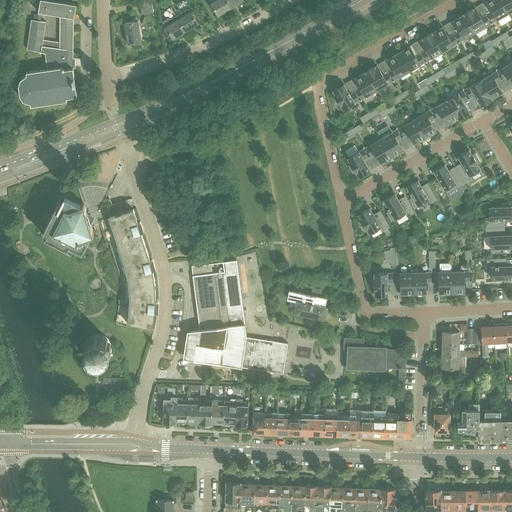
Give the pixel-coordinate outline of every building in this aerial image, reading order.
[(43,12),(51,14),(53,1),(48,0),(41,0),(39,12),(38,20),(32,19),(28,49),(60,56),(60,58),(62,59),(62,66),(27,71),(27,74),(21,79),(19,84),(21,94),(22,97),(25,100),(31,102),(32,105),(67,100),(67,97),(77,96),(73,68),(74,22),(61,21),(60,42),(44,40),(47,22),(41,21),(43,12)] [(179,8),(173,12),(185,31),(198,24),(190,11),(195,8),(190,0),(183,0),(176,4),(179,8)] [(209,0),(212,3),(210,3),(218,15),(230,8),(225,0),(209,0)] [(508,13),(500,0),(487,0),(486,1),(492,11),(488,14),(493,22),(508,13)] [(511,0),(500,0),(508,13),(511,10),(511,0)] [(53,1),(51,14),(61,15),(61,21),(74,22),(74,18),(77,4),(53,1)] [(141,14),(153,13),(151,1),(140,3),(141,14)] [(473,8),(464,13),(475,32),(490,23),(485,15),(481,18),(475,7),(473,9),(473,8)] [(164,23),(166,26),(165,27),(172,39),(185,31),(173,12),(171,13),(167,21),(164,23)] [(475,32),(464,13),(464,14),(453,20),(459,30),(455,33),(460,41),(475,32)] [(128,43),(141,41),(138,21),(133,22),(124,23),(128,43)] [(431,32),(431,33),(442,52),(458,42),(453,34),(448,37),(442,27),(432,33),(431,32)] [(506,32),(499,36),(502,41),(509,37),(506,32)] [(442,52),(431,33),(423,38),(421,39),(427,49),(422,52),(427,60),(442,52)] [(502,41),(499,36),(491,41),(494,46),(502,41)] [(404,47),(398,51),(409,71),(425,62),(420,53),(416,56),(410,46),(405,49),(404,47)] [(493,46),(486,50),(489,55),(496,51),(493,46)] [(489,55),(486,50),(478,55),(481,60),(489,55)] [(409,71),(398,51),(391,55),(392,56),(388,59),(394,69),(389,71),(394,80),(409,71)] [(474,51),(466,55),(469,60),(476,56),(474,51)] [(469,60),(466,55),(459,59),(462,64),(469,60)] [(511,61),(499,69),(503,78),(508,75),(511,82),(511,61)] [(374,66),(366,71),(377,90),(392,81),(387,73),(383,75),(377,65),(375,66),(374,66)] [(461,65),(453,70),(455,75),(464,70),(461,65)] [(442,69),(434,74),(436,79),(444,75),(445,74),(442,69)] [(445,74),(444,75),(447,80),(455,75),(453,70),(445,74)] [(377,90),(366,71),(365,71),(366,72),(355,78),(361,88),(357,91),(362,99),(377,90)] [(496,71),(481,80),(492,99),(492,98),(502,92),(496,82),(501,80),(496,71)] [(436,79),(434,74),(426,78),(429,83),(436,79)] [(492,99),(481,80),(465,89),(470,97),(475,95),(481,105),(492,99)] [(344,84),(332,91),(336,96),(333,98),(338,106),(340,104),(344,109),(359,100),(354,92),(350,94),(344,84)] [(426,85),(419,89),(422,94),(429,90),(426,85)] [(408,89),(401,93),(404,98),(411,94),(408,89)] [(422,94),(419,89),(412,93),(415,98),(422,94)] [(463,90),(447,99),(459,118),(469,112),(463,101),(468,99),(463,90)] [(404,98),(401,93),(392,98),(395,103),(404,98)] [(459,118),(447,99),(432,108),(437,117),(442,114),(444,118),(447,124),(458,118),(458,119),(459,118)] [(393,104),(386,109),(389,114),(396,109),(393,104)] [(375,108),(368,113),(371,118),(378,113),(375,108)] [(389,114),(386,109),(379,113),(382,118),(389,114)] [(430,110),(414,119),(425,137),(427,136),(429,137),(434,134),(434,132),(436,131),(431,122),(432,120),(435,118),(430,110)] [(371,118),(368,113),(360,117),(363,122),(371,118)] [(425,137),(414,119),(399,128),(404,136),(408,134),(414,144),(425,137)] [(360,124),(353,128),(356,133),(363,129),(360,124)] [(356,133),(353,128),(345,133),(348,138),(356,133)] [(397,129),(382,138),(392,157),(403,150),(398,142),(399,139),(401,138),(397,129)] [(382,138),(381,138),(366,147),(371,155),(374,154),(376,154),(381,163),(392,157),(382,138)] [(368,157),(363,149),(348,158),(350,162),(351,164),(348,165),(352,172),(355,170),(356,172),(359,177),(370,170),(365,161),(366,159),(368,157)] [(462,163),(455,166),(465,183),(471,179),(469,175),(480,168),(477,163),(480,161),(475,153),(472,155),(469,149),(458,156),(462,163)] [(465,183),(455,166),(448,170),(444,164),(433,170),(437,177),(439,181),(437,182),(441,190),(444,189),(446,193),(457,187),(465,183)] [(428,182),(421,186),(417,180),(415,181),(414,179),(407,183),(408,185),(406,186),(413,197),(409,199),(414,207),(428,199),(431,203),(437,199),(428,182)] [(405,196),(398,200),(394,193),(383,200),(390,210),(386,212),(391,221),(405,212),(408,216),(414,212),(405,196)] [(62,195),(42,234),(81,254),(91,235),(94,233),(89,218),(84,203),(81,204),(62,195)] [(485,220),(485,228),(504,227),(504,219),(511,219),(511,206),(510,206),(510,200),(500,201),(500,207),(490,207),(490,202),(482,202),(482,209),(489,209),(490,220),(485,220)] [(133,207),(98,220),(102,231),(106,244),(109,243),(117,266),(118,269),(120,275),(121,282),(121,287),(122,293),(122,299),(119,299),(119,303),(118,307),(118,310),(117,314),(116,321),(116,322),(117,323),(118,323),(142,329),(142,326),(153,328),(153,323),(154,318),(155,315),(155,311),(157,311),(158,302),(156,302),(156,296),(156,292),(155,288),(155,284),(155,280),(154,277),(154,273),(153,269),(155,269),(153,260),(151,261),(150,258),(141,231),(143,231),(140,221),(138,222),(133,207)] [(380,210),(373,214),(369,208),(358,214),(361,220),(359,222),(363,230),(366,228),(369,233),(380,227),(383,231),(389,227),(380,210)] [(468,224),(464,218),(462,219),(460,225),(462,228),(468,224)] [(485,228),(483,228),(483,232),(486,232),(486,236),(490,236),(491,252),(500,252),(500,248),(511,247),(511,234),(505,235),(504,227),(485,228)] [(394,237),(386,240),(388,247),(396,244),(394,237)] [(506,258),(487,259),(487,267),(492,266),(492,279),(504,279),(504,282),(511,281),(511,265),(506,265),(506,258)] [(236,259),(191,265),(200,329),(187,330),(183,357),(209,361),(283,372),(288,343),(246,337),(236,259)] [(413,265),(413,272),(413,294),(426,293),(426,282),(431,282),(431,272),(425,272),(425,265),(413,265)] [(452,293),(451,271),(434,272),(434,281),(439,281),(439,293),(452,293)] [(469,271),(451,271),(452,293),(454,293),(456,294),(461,294),(462,292),(464,292),(464,283),(466,281),(469,281),(469,271)] [(413,294),(413,272),(395,273),(396,282),(401,282),(401,294),(413,294)] [(392,273),(374,273),(374,280),(371,280),(371,289),(374,289),(375,295),(388,295),(387,284),(389,283),(393,282),(392,273)] [(328,298),(302,293),(290,290),(288,298),(298,300),(296,311),(324,317),(328,298)] [(505,323),(493,324),(495,342),(506,341),(505,323)] [(481,330),(482,343),(483,355),(489,355),(488,342),(495,342),(493,324),(486,324),(486,326),(481,326),(481,330)] [(441,330),(440,343),(459,344),(459,331),(441,330)] [(84,344),(84,347),(84,351),(88,358),(94,361),(98,361),(101,361),(102,361),(108,358),(112,350),(112,347),(112,344),(109,338),(108,337),(102,334),(94,334),(89,337),(84,344)] [(385,369),(385,367),(399,367),(398,390),(403,390),(404,390),(405,368),(405,351),(405,350),(385,349),(385,348),(363,347),(363,339),(345,338),(345,340),(345,365),(385,369)] [(440,355),(466,356),(478,357),(478,351),(458,350),(459,344),(440,343),(440,355)] [(466,356),(440,355),(440,363),(442,363),(442,367),(453,367),(453,374),(465,374),(465,369),(466,356)] [(164,420),(176,421),(177,395),(165,395),(164,420)] [(177,395),(176,421),(188,421),(189,398),(182,397),(182,396),(177,395)] [(189,398),(188,421),(200,422),(201,396),(195,396),(195,399),(189,398)] [(201,396),(200,422),(212,422),(213,397),(212,403),(206,403),(207,397),(201,396)] [(213,397),(212,422),(223,423),(224,399),(218,399),(218,397),(213,397)] [(224,399),(223,423),(236,424),(237,398),(231,398),(231,400),(224,399)] [(237,398),(236,424),(248,424),(249,400),(242,400),(242,398),(237,398)] [(446,414),(436,414),(436,430),(449,430),(449,414),(450,414),(450,402),(446,402),(446,407),(446,414)] [(458,420),(479,420),(479,418),(479,403),(469,403),(469,408),(463,408),(463,420),(458,420)] [(254,406),(253,412),(253,433),(265,433),(266,412),(266,411),(262,410),(263,404),(261,404),(261,406),(254,406)] [(405,412),(398,413),(397,436),(412,437),(412,410),(405,410),(405,412)] [(479,418),(479,420),(478,430),(478,439),(493,439),(492,410),(485,410),(485,418),(479,418)] [(500,410),(492,410),(493,439),(507,439),(507,418),(500,418),(500,410)] [(266,412),(265,433),(277,433),(278,413),(266,412)] [(278,413),(277,433),(289,434),(289,413),(278,413)] [(289,413),(289,434),(301,434),(301,433),(302,413),(289,413)] [(302,413),(301,433),(313,434),(314,413),(302,413)] [(314,413),(313,434),(325,434),(326,413),(314,413)] [(326,413),(325,434),(337,434),(338,414),(326,413)] [(397,436),(398,413),(386,413),(386,416),(385,437),(397,437),(397,436)] [(338,414),(337,434),(349,435),(350,415),(349,415),(349,414),(338,414)] [(350,415),(349,435),(361,436),(362,415),(350,415)] [(362,415),(361,436),(373,436),(374,415),(362,415)] [(374,415),(373,436),(385,437),(386,416),(374,415)] [(479,420),(458,420),(458,429),(459,429),(459,433),(469,433),(469,430),(478,430),(479,420)] [(227,481),(226,505),(225,507),(224,508),(224,510),(226,511),(235,511),(240,511),(240,506),(241,483),(241,482),(227,481)] [(241,483),(240,506),(254,506),(255,484),(241,483)] [(255,484),(254,506),(267,507),(268,484),(255,484)] [(268,484),(267,507),(279,507),(280,485),(268,484)] [(305,486),(304,508),(310,509),(310,511),(311,511),(317,511),(318,485),(305,484),(305,486)] [(280,485),(279,507),(292,508),(293,485),(280,485)] [(293,485),(292,508),(304,508),(305,486),(293,485)] [(318,485),(317,511),(323,511),(324,509),(329,509),(330,487),(330,486),(318,485)] [(330,487),(329,509),(329,511),(341,511),(342,510),(343,487),(330,487)] [(343,487),(342,510),(350,511),(354,511),(356,488),(343,487)] [(362,488),(356,488),(354,511),(361,511),(368,511),(369,488),(366,488),(365,487),(363,487),(362,488)] [(381,489),(380,511),(384,511),(396,511),(396,505),(395,488),(381,487),(381,489)] [(369,488),(368,511),(373,511),(372,511),(379,511),(380,511),(381,489),(369,488)] [(441,511),(441,510),(441,491),(441,489),(440,489),(439,488),(435,488),(434,489),(426,489),(426,511),(441,511)] [(458,490),(454,490),(454,509),(465,509),(466,509),(465,490),(463,490),(462,489),(459,489),(458,490)] [(454,490),(441,491),(441,510),(454,509),(454,490)] [(478,490),(465,490),(466,509),(465,509),(465,511),(477,511),(478,509),(478,490)] [(490,490),(478,490),(478,509),(491,509),(490,490)] [(503,511),(503,490),(490,490),(491,509),(497,509),(497,511),(503,511)] [(0,511),(9,511),(1,496),(0,496),(0,511)] [(174,511),(174,503),(174,500),(163,499),(156,499),(156,510),(155,510),(155,511),(174,511)]
